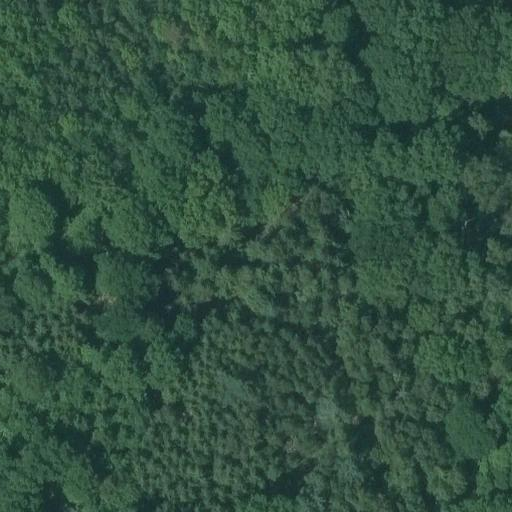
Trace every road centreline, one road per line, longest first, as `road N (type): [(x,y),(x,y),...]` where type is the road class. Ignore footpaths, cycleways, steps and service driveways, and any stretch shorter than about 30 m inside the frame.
road 1 (track): [(0,299),(320,130),(333,66),(366,0)]
road 2 (track): [(320,130),(511,31)]
